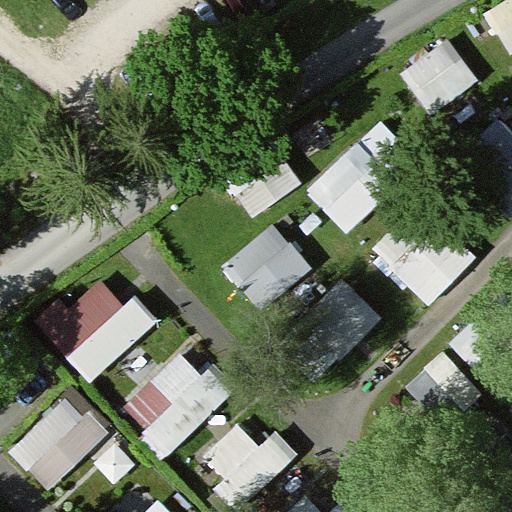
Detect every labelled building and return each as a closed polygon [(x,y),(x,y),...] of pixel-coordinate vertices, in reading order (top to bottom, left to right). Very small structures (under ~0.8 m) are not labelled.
[(511,0),(492,0),(489,2),(511,40),(511,0)] [(437,106),(483,70),(449,26),(402,61),(437,106)] [(511,112),(505,105),(462,141),(511,201),(511,112)] [(425,150),(385,109),(311,180),(350,221),(425,150)] [(376,236),(431,294),(479,248),(424,191),(376,236)] [(267,300),(315,254),(273,211),(225,257),(267,300)] [(39,322),(95,374),(156,310),(100,257),(39,322)] [(348,271),(293,339),(330,369),(385,301),(348,271)] [(174,446),(227,385),(178,342),(125,403),(174,446)] [(11,440),(55,481),(111,422),(68,381),(11,440)] [(293,453),(249,405),(209,443),(252,490),(293,453)] [(336,511),(307,484),(279,511),(336,511)] [(169,511),(153,496),(137,511),(169,511)]
